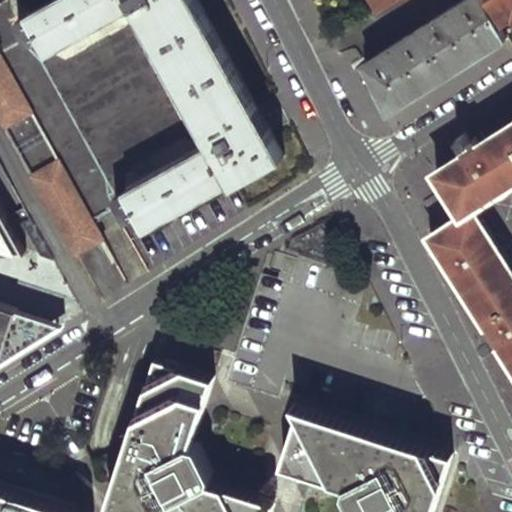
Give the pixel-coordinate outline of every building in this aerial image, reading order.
[(141,214),(148,227),(235,178),(239,183),(287,157),(199,0),(56,0),(20,20),(33,44),(45,38),(52,51),(133,6),(213,141),(116,195),(130,220),(141,214)] [(488,0),(464,0),(367,62),(391,111),(508,37),(502,26),(488,0)] [(385,0),(375,0),(382,12),(390,8),(385,0)] [(511,0),(488,0),(502,26),(511,19),(511,0)] [(1,52),(0,52),(0,114),(77,255),(104,240),(1,52)] [(511,121),(437,169),(449,187),(428,200),(444,227),(432,234),(489,324),(483,328),(489,339),(483,343),(488,351),(501,343),(511,360),(511,263),(481,214),(511,194),(511,121)] [(0,239),(25,248),(0,202),(0,239)] [(0,362),(69,320),(0,296),(0,362)] [(161,357),(112,502),(116,510),(122,511),(275,511),(281,499),(230,483),(216,477),(219,470),(205,443),(197,440),(201,433),(221,376),(161,357)] [(437,511),(456,453),(299,401),(302,409),(285,462),(350,484),(348,490),(359,511),(437,511)] [(97,511),(97,510),(0,480),(0,511),(97,511)]
